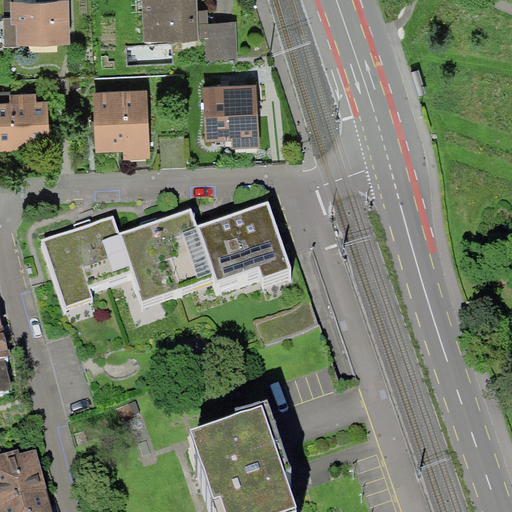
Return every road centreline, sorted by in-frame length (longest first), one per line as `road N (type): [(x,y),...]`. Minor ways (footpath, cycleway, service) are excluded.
road 1 (secondary): [(385,162),(503,511)]
road 2 (residential): [(414,511),(299,181)]
road 3 (residential): [(0,234),(9,201),(37,194),(299,181)]
road 4 (residential): [(75,511),(0,238)]
road 5 (secondary): [(334,0),(385,162)]
